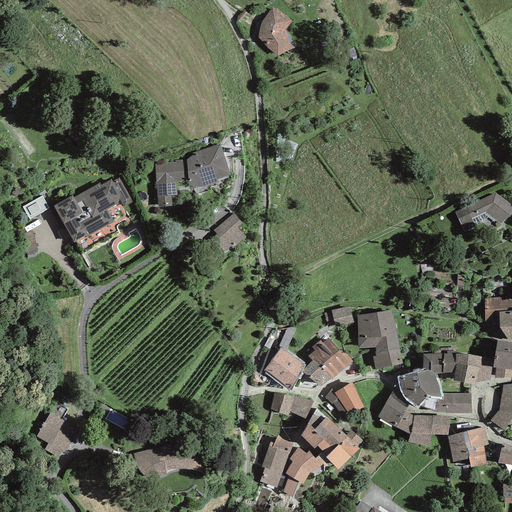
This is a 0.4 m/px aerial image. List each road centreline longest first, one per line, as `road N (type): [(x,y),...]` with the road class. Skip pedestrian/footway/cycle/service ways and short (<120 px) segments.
road 1 (track): [(271,324),(274,296),(261,247),(267,187),(260,106),(251,63),(219,0)]
road 2 (residential): [(476,422),(428,412),(373,375),(321,391),(242,391)]
road 3 (track): [(432,211),(271,286)]
road 4 (unclassified): [(236,511),(246,474),(242,391)]
